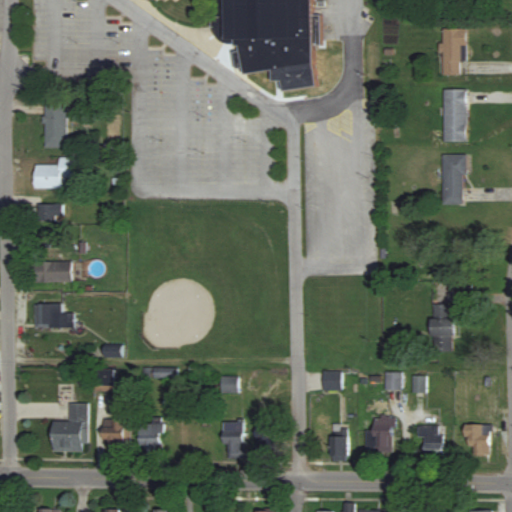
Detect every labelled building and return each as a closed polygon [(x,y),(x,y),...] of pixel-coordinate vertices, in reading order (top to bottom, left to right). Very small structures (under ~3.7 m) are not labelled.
[(217,0),(219,40),(239,39),(240,70),(317,68),(314,0),(217,0)] [(467,61),(467,28),(442,28),(442,75),(461,75),(461,61),(467,61)] [(467,89),(444,89),(444,141),(467,141),(467,89)] [(67,101),(45,101),(45,148),(67,148),(67,101)] [(465,154),(443,154),(443,204),(465,204),(465,154)] [(65,189),(65,178),(78,178),(78,158),(60,158),(60,165),(36,165),(36,189),(65,189)] [(64,220),(64,205),(39,205),(39,220),(64,220)] [(33,283),(74,283),(74,261),(33,261),(33,283)] [(64,304),(37,304),(37,327),(76,327),(76,313),(64,313),(64,304)] [(432,351),(454,351),(454,304),(432,304),(432,351)] [(180,379),(180,368),(144,368),(144,379),(180,379)] [(117,391),(117,369),(97,369),(97,391),(117,391)] [(342,390),(342,371),(323,371),(323,390),(342,390)] [(386,388),(402,388),(402,372),(386,372),(386,388)] [(426,375),(413,375),(413,392),(426,392),(426,375)] [(238,376),(223,376),(223,393),(238,393),(238,376)] [(54,451),(89,451),(89,403),(71,403),(71,421),(54,421),(54,451)] [(275,450),(275,413),(256,413),(256,450),(275,450)] [(374,416),(374,430),(366,430),(366,451),(394,451),(394,416),(374,416)] [(105,449),(127,449),(127,419),(105,419),(105,449)] [(245,458),(245,422),(225,422),(225,458),(245,458)] [(141,453),(165,453),(165,423),(141,423),(141,453)] [(468,423),(468,454),(489,454),(489,423),(468,423)] [(443,425),(423,425),(423,455),(443,455),(443,425)] [(330,435),(330,455),(348,455),(348,435),(330,435)] [(354,511),(355,502),(344,502),(343,511),(354,511)]
